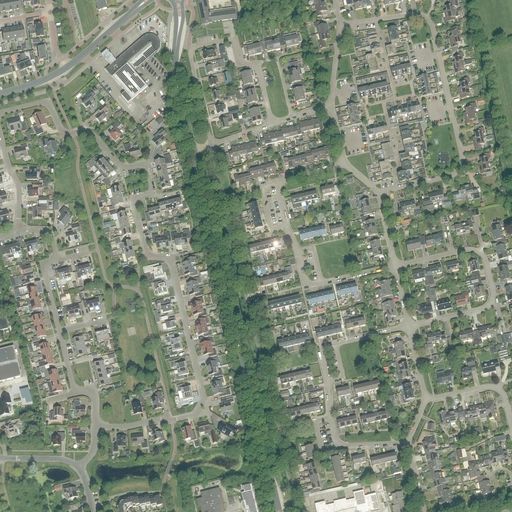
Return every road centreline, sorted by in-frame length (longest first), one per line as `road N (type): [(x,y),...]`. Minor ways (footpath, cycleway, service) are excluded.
road 1 (secondary): [(279,511),(193,149)]
road 2 (residential): [(379,196),(460,171),(454,121),(425,16),(340,24)]
road 3 (residential): [(95,426),(171,419),(202,407),(170,258)]
road 4 (residential): [(409,326),(488,307),(486,261),(468,249),(395,265)]
road 5 (residential): [(0,113),(46,103),(64,134),(91,133),(119,165),(144,166),(153,194)]
road 6 (residential): [(409,326),(320,348),(330,418)]
road 7 (residential): [(286,225),(305,286),(395,265)]
road 8 (secondary): [(193,149),(174,72),(177,0)]
